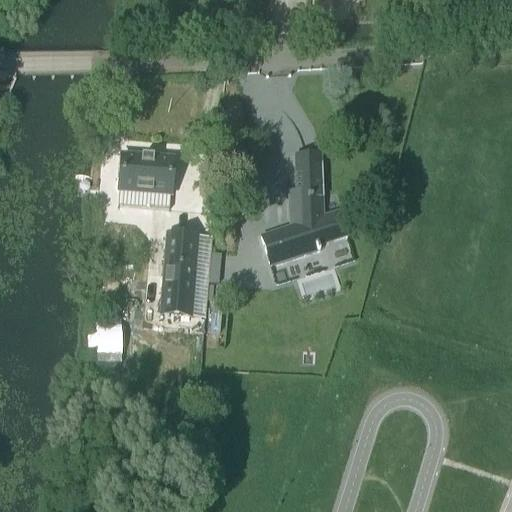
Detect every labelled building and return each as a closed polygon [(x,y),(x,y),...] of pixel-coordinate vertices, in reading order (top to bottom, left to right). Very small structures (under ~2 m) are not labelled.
[(315,247),(345,237),(337,214),(320,219),(318,156),(292,157),(293,193),(286,193),(288,229),(258,239),(268,268),(317,253),(315,247)] [(172,161),(121,158),(118,193),(138,195),(137,196),(149,197),(150,196),(169,197),(172,161)] [(194,239),(166,237),(160,317),(189,319),(194,239)] [(219,257),(211,256),(208,284),(216,285),(219,257)] [(119,283),(103,282),(102,306),(117,307),(119,283)] [(122,329),(98,329),(98,355),(123,355),(122,329)] [(117,459),(99,456),(96,473),(114,477),(117,459)]
